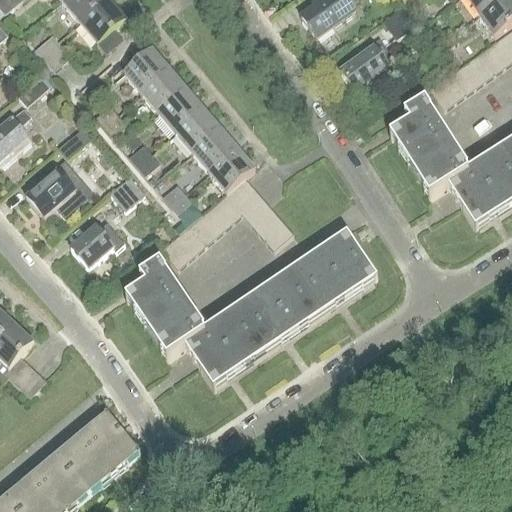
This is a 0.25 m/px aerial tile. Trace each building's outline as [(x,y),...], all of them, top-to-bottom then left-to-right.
[(0,0),(0,12),(5,19),(13,12),(2,0),(0,0)] [(18,0),(2,0),(13,12),(22,4),(18,0)] [(54,0),(62,8),(71,0),(54,0)] [(71,0),(62,8),(79,29),(109,3),(106,0),(71,0)] [(327,0),(312,11),(314,13),(301,23),(317,46),(355,17),(342,0),(327,0)] [(418,11),(428,4),(424,0),(421,0),(414,6),(418,11)] [(511,0),(467,0),(466,1),(481,23),(511,0)] [(511,30),(511,0),(481,23),(495,43),(511,30)] [(128,25),(109,3),(79,29),(98,51),(128,25)] [(403,13),(383,27),(396,46),(417,31),(403,13)] [(0,29),(0,47),(9,40),(0,29)] [(455,41),(449,33),(439,40),(444,48),(455,41)] [(511,36),(498,46),(506,58),(511,53),(511,36)] [(53,41),(45,48),(64,69),(72,62),(53,41)] [(444,48),(448,54),(459,47),(455,41),(444,48)] [(370,56),(341,78),(358,100),(391,75),(385,67),(394,60),(381,43),(368,53),(370,56)] [(498,46),(488,53),(503,75),(511,68),(511,66),(506,58),(498,46)] [(55,77),(64,69),(45,48),(37,55),(55,77)] [(493,82),(503,75),(488,53),(478,61),(493,82)] [(125,80),(142,101),(171,76),(154,56),(125,80)] [(478,61),(468,68),(483,89),(493,82),(478,61)] [(473,96),(483,89),(468,68),(458,75),(473,96)] [(458,75),(448,82),(464,103),(473,96),(458,75)] [(142,101),(159,120),(188,96),(171,76),(142,101)] [(454,110),(464,103),(448,82),(439,89),(454,110)] [(42,83),(19,102),(27,112),(50,93),(42,83)] [(439,89),(429,96),(444,117),(454,110),(439,89)] [(159,120),(176,140),(205,115),(188,96),(159,120)] [(429,206),(449,194),(466,183),(464,180),(427,121),(432,118),(425,108),(405,121),(411,131),(390,144),(429,206)] [(95,122),(104,133),(119,121),(110,110),(95,122)] [(24,114),(0,133),(0,173),(30,148),(18,134),(31,123),(24,114)] [(176,140),(193,160),(222,135),(205,115),(176,140)] [(126,129),(119,121),(104,133),(111,141),(126,129)] [(86,131),(59,154),(68,164),(95,141),(86,131)] [(193,160),(210,180),(239,155),(222,135),(193,160)] [(129,162),(138,173),(152,160),(143,150),(129,162)] [(226,199),(245,183),(255,175),(239,155),(210,180),(226,199)] [(468,178),(464,180),(466,183),(449,194),(461,213),(475,235),(511,212),(511,170),(504,157),(469,179),(468,178)] [(159,169),(152,160),(138,173),(144,181),(159,169)] [(54,175),(24,201),(44,224),(56,213),(63,222),(77,210),(70,202),(74,198),(84,189),(63,165),(53,174),(54,175)] [(131,183),(110,200),(126,218),(146,201),(131,183)] [(249,188),(245,183),(226,199),(225,200),(234,211),(254,194),(249,188)] [(163,202),(171,212),(186,200),(177,190),(163,202)] [(234,211),(241,220),(262,203),(254,194),(234,211)] [(193,209),(186,200),(171,212),(179,221),(193,209)] [(241,220),(234,211),(225,200),(215,208),(232,228),(241,220)] [(241,220),(249,229),(270,212),(262,203),(241,220)] [(223,236),(232,228),(215,208),(206,216),(223,236)] [(278,221),(270,212),(249,229),(257,239),(278,221)] [(214,244),(223,236),(206,216),(197,224),(214,244)] [(257,239),(265,248),(286,230),(278,221),(257,239)] [(204,251),(214,244),(197,224),(188,232),(204,251)] [(70,254),(88,275),(114,254),(115,255),(122,249),(105,230),(98,236),(95,232),(70,254)] [(294,240),(286,230),(265,248),(273,257),(294,240)] [(195,259),(204,251),(188,232),(178,240),(195,259)] [(186,267),(195,259),(178,240),(169,247),(186,267)] [(379,284),(350,242),(297,278),(325,320),(379,284)] [(177,275),(186,267),(169,247),(160,255),(177,275)] [(166,366),(185,353),(203,340),(202,338),(200,340),(161,282),(166,278),(160,268),(139,282),(145,290),(125,304),(128,308),(166,366)] [(297,278),(242,314),(270,357),(325,320),(297,278)] [(213,395),(270,357),(242,314),(203,340),(185,353),(213,395)] [(0,343),(14,328),(0,315),(0,343)] [(0,381),(1,383),(4,380),(3,379),(19,362),(33,346),(14,328),(0,343),(0,381)] [(3,379),(4,380),(7,383),(11,387),(27,370),(24,366),(19,362),(3,379)] [(11,387),(20,395),(36,378),(27,370),(11,387)] [(45,386),(36,378),(20,395),(28,403),(45,386)] [(106,419),(55,462),(89,503),(140,460),(106,419)] [(11,511),(77,511),(89,503),(55,462),(5,504),(11,511)]
